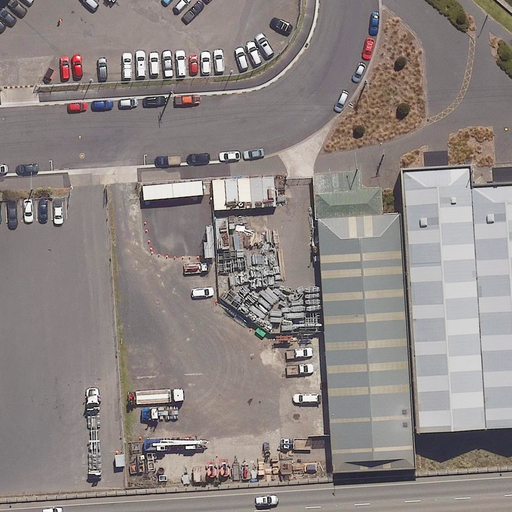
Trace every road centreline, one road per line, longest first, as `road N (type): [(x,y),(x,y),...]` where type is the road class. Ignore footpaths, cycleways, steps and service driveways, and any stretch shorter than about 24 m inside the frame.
road 1 (unclassified): [(0,141),(230,127),(288,112),(331,68),(350,0)]
road 2 (trunk): [(511,495),(251,511)]
